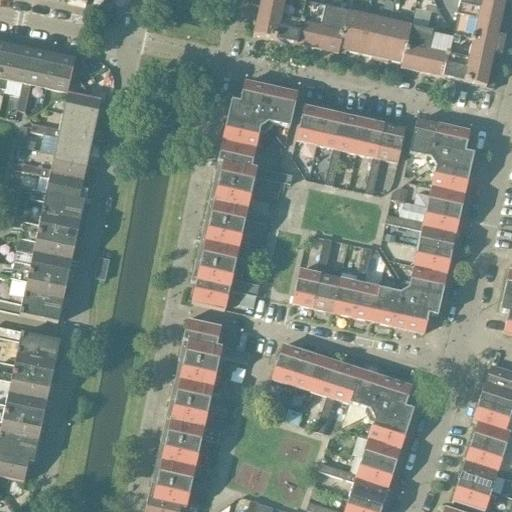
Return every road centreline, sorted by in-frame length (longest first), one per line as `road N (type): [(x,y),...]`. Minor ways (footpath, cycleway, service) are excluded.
road 1 (residential): [(509,127),(405,97),(221,61)]
road 2 (residential): [(171,310),(453,372)]
road 3 (residential): [(458,351),(509,127)]
road 4 (residential): [(409,511),(453,372)]
road 5 (residential): [(134,42),(0,13)]
